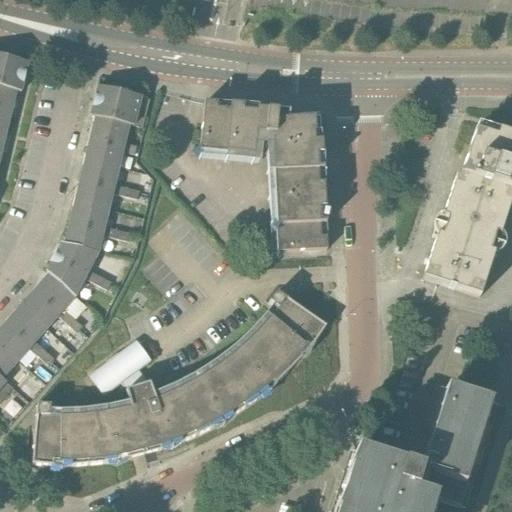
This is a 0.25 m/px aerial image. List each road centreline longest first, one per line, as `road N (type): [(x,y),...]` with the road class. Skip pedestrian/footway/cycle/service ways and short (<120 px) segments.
road 1 (residential): [(359,75),(361,382),(323,416),(134,504)]
road 2 (tertiary): [(359,75),(213,65),(0,15)]
road 3 (residential): [(0,287),(41,219),(71,86)]
road 4 (tertiary): [(511,75),(359,75)]
